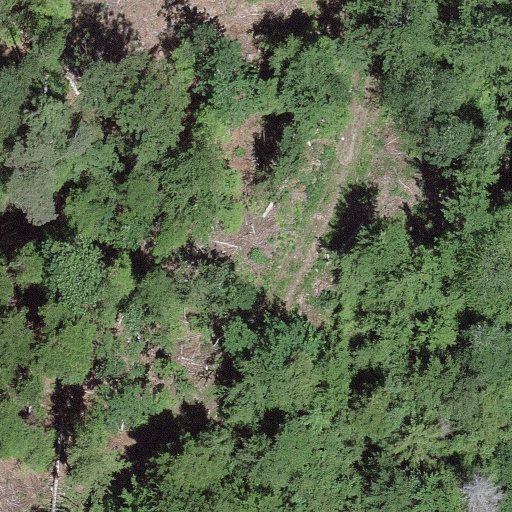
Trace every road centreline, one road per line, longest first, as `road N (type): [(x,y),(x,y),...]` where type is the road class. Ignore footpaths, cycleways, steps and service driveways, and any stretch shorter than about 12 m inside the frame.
road 1 (track): [(358,134),(305,303),(79,511)]
road 2 (track): [(358,134),(386,0)]
